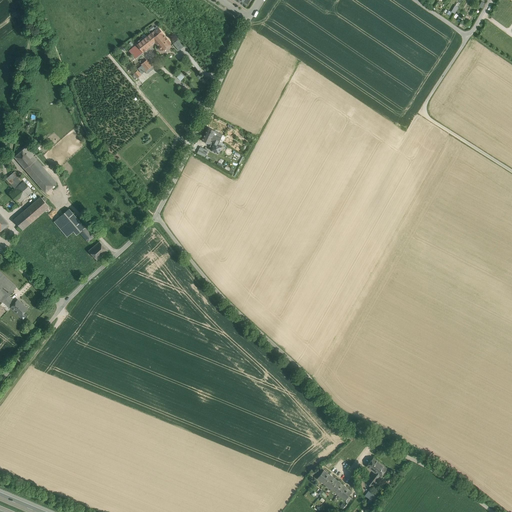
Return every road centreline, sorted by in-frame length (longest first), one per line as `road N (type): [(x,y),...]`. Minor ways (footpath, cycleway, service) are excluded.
road 1 (unclassified): [(156,216),(218,291),(357,429),(492,511)]
road 2 (unknown): [(28,4),(49,21),(93,141),(156,216)]
road 3 (unclassified): [(248,19),(156,216)]
road 4 (track): [(469,36),(428,112),(511,170)]
road 5 (unclassified): [(156,216),(60,307)]
